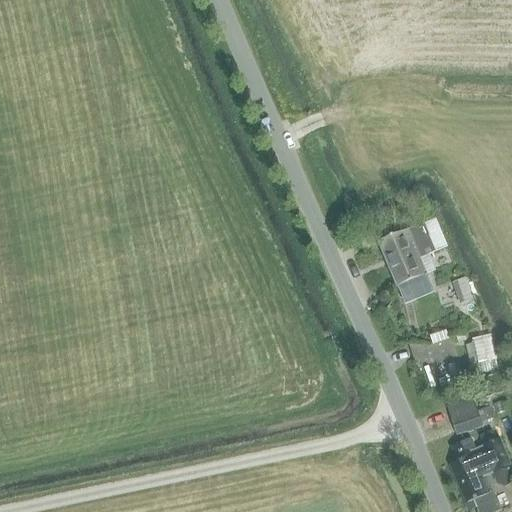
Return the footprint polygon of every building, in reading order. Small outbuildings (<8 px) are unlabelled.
[(425,275),(424,273),(419,260),(435,253),(423,224),(378,243),(397,288),(425,275)] [(452,284),(460,306),(472,302),(465,280),(452,284)] [(488,340),(464,346),(469,366),(471,366),(473,373),(488,370),(486,362),(492,360),(488,340)] [(486,426),(480,409),(449,420),(455,437),(486,426)] [(491,474),(495,485),(504,488),(511,484),(511,483),(511,471),(497,438),(480,445),(482,451),(476,454),(469,439),(451,447),(457,462),(449,465),(465,504),(473,500),(478,511),(497,511),(500,511),(485,476),(491,474)]
